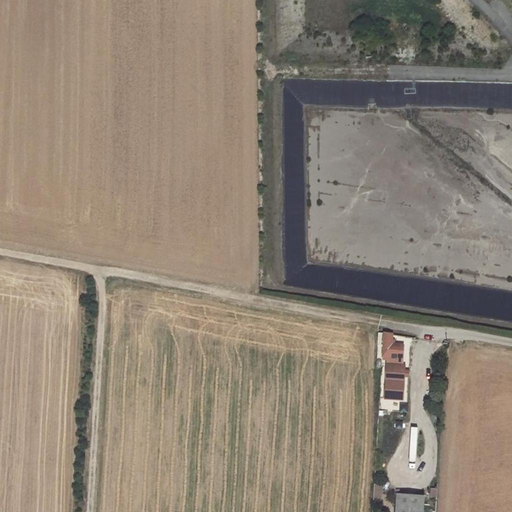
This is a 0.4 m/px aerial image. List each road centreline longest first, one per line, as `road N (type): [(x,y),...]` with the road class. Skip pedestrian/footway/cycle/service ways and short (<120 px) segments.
road 1 (track): [(383,322),(0,246)]
road 2 (track): [(89,511),(103,271)]
road 3 (unclassified): [(511,342),(383,322)]
